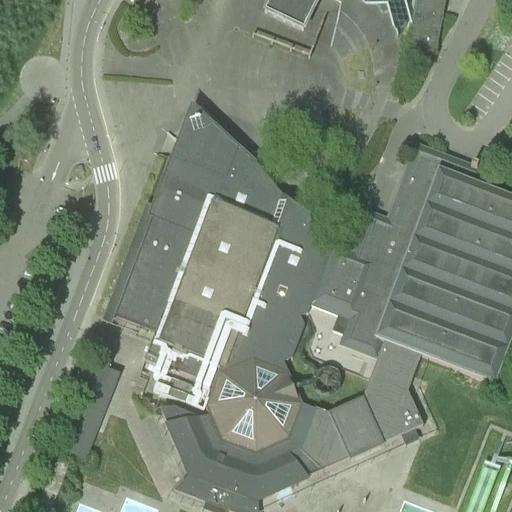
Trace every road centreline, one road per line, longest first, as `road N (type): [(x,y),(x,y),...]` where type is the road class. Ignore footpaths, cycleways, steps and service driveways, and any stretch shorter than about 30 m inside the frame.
road 1 (unclassified): [(1,511),(106,231),(104,175),(79,70),(100,0)]
road 2 (residential): [(484,0),(446,64),(435,114),(450,134),(474,140),(511,106)]
